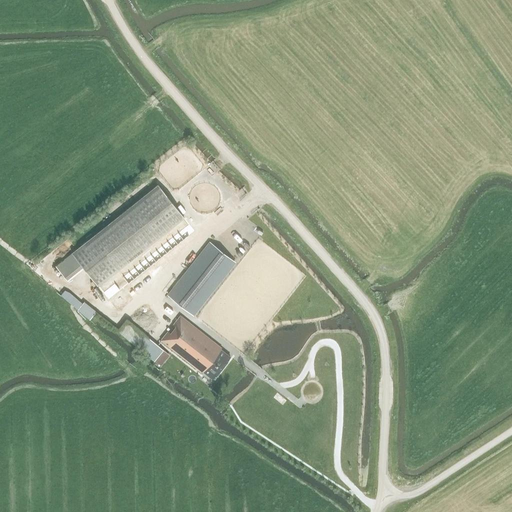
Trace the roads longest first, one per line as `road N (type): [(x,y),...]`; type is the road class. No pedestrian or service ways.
road 1 (unclassified): [(380,494),(385,366),(374,316),(151,68),(108,0)]
road 2 (track): [(462,189),(437,229),(357,293)]
road 3 (unclassified): [(380,494),(421,490),(511,431)]
